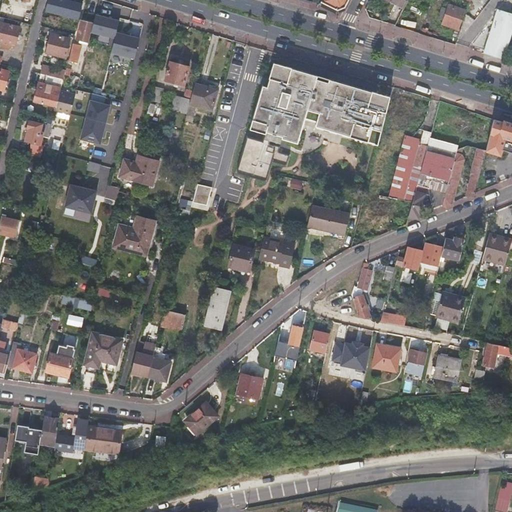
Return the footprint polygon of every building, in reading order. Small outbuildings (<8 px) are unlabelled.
[(83,3),(71,0),(46,0),(44,11),(79,21),(83,3)] [(321,0),(321,2),(337,8),(344,5),(346,0),(321,0)] [(387,0),(404,9),(408,0),(387,0)] [(448,0),(446,7),(463,13),(467,0),(448,0)] [(481,37),(477,50),(503,58),(511,31),(511,4),(503,2),(500,9),(490,6),(489,11),(485,10),(477,36),(481,37)] [(119,20),(97,14),(92,32),(114,38),(119,20)] [(91,30),(93,24),(81,21),(76,43),(87,46),(91,30)] [(0,44),(14,48),(19,29),(0,23),(0,44)] [(140,38),(118,32),(113,50),(135,56),(140,38)] [(65,59),(70,39),(55,36),(50,55),(65,59)] [(72,43),(73,40),(70,39),(65,59),(68,60),(72,43)] [(77,45),(72,43),(68,60),(68,61),(76,63),(79,52),(76,51),(77,45)] [(68,61),(65,71),(64,76),(73,78),(76,63),(68,61)] [(186,87),(191,67),(172,62),(167,82),(186,87)] [(385,116),(390,96),(274,62),(269,78),(270,78),(267,87),(262,85),(250,129),(298,143),(303,124),(377,145),(385,116)] [(43,65),(41,73),(57,77),(63,79),(64,76),(65,71),(43,65)] [(57,77),(41,73),(34,100),(56,106),(60,91),(61,87),(55,86),(57,77)] [(256,83),(262,85),(267,87),(270,78),(269,78),(259,75),(256,83)] [(191,101),(188,110),(195,112),(196,107),(212,111),(218,90),(195,84),(193,92),(191,101)] [(164,104),(168,90),(158,87),(154,101),(164,104)] [(60,91),(56,106),(54,114),(69,117),(75,95),(60,91)] [(400,98),(390,95),(390,96),(385,116),(395,119),(396,116),(410,120),(413,108),(399,104),(400,98)] [(441,95),(440,101),(476,112),(477,105),(441,95)] [(110,106),(90,100),(80,140),(100,145),(110,106)] [(476,112),(440,101),(431,133),(431,135),(437,137),(440,126),(437,124),(438,122),(468,131),(471,132),(472,126),(475,113),(476,112)] [(158,116),(161,108),(155,105),(151,113),(158,116)] [(427,112),(413,108),(410,120),(424,123),(427,112)] [(494,119),(475,113),(472,126),(484,130),(485,130),(491,132),(494,119)] [(502,122),(494,119),(491,132),(488,141),(495,143),(502,122)] [(41,167),(46,147),(39,146),(42,133),(39,132),(40,124),(28,121),(26,129),(28,129),(25,142),(23,153),(29,154),(26,163),(28,164),(26,170),(38,173),(39,167),(41,167)] [(484,130),(472,126),(471,132),(470,135),(476,136),(482,138),(484,130)] [(488,141),(491,132),(485,130),(481,149),(486,150),(488,141)] [(431,135),(431,133),(423,131),(419,147),(427,148),(431,135)] [(437,137),(431,135),(427,148),(421,172),(418,184),(428,186),(431,195),(444,198),(457,158),(458,153),(461,144),(437,137)] [(242,174),(271,181),(280,146),(251,139),(242,174)] [(466,141),(461,144),(458,153),(468,146),(466,141)] [(427,148),(419,147),(413,169),(421,172),(427,148)] [(96,148),(91,157),(103,163),(107,154),(96,148)] [(476,194),(486,150),(481,149),(478,148),(471,176),(473,177),(467,196),(474,198),(475,197),(476,194)] [(278,161),(288,162),(289,155),(279,154),(278,161)] [(153,185),(160,161),(139,155),(137,162),(126,159),(121,176),(153,185)] [(461,159),(457,158),(444,198),(443,204),(452,206),(464,165),(461,159)] [(90,162),(88,170),(100,173),(102,165),(90,162)] [(97,190),(69,184),(64,207),(92,214),(97,190)] [(418,184),(413,205),(410,216),(420,219),(426,194),(429,194),(431,195),(428,186),(418,184)] [(211,207),(213,186),(197,185),(195,205),(211,207)] [(389,199),(365,192),(363,198),(369,200),(368,204),(371,204),(370,207),(387,211),(388,209),(396,211),(398,201),(389,199)] [(444,198),(431,195),(433,199),(434,207),(433,211),(442,209),(443,204),(444,198)] [(181,199),(180,206),(190,208),(192,201),(181,199)] [(348,215),(311,207),(306,226),(325,230),(325,232),(343,236),(348,215)] [(145,252),(154,218),(136,214),(132,227),(118,224),(113,244),(145,252)] [(22,222),(3,217),(0,228),(0,234),(17,239),(22,222)] [(490,261),(503,265),(507,250),(511,233),(491,227),(489,236),(483,259),(490,261)] [(362,232),(355,230),(351,248),(359,244),(362,232)] [(288,268),(294,244),(265,237),(260,259),(279,264),(279,267),(288,268)] [(445,239),(443,249),(441,256),(459,260),(464,239),(454,237),(453,241),(445,239)] [(419,264),(438,268),(441,256),(443,249),(424,244),(422,252),(419,264)] [(249,270),(254,251),(234,246),(229,268),(236,269),(237,267),(249,270)] [(405,260),(398,259),(395,266),(418,272),(419,264),(422,252),(409,248),(405,260)] [(364,266),(362,267),(358,287),(354,286),(352,295),(361,316),(371,318),(362,296),(364,290),(367,291),(372,272),(369,271),(370,265),(367,264),(364,266)] [(383,281),(391,283),(394,270),(388,268),(383,281)] [(222,329),(231,291),(215,287),(206,325),(222,329)] [(460,320),(465,300),(442,294),(437,314),(460,320)] [(63,296),(62,305),(93,310),(94,300),(63,296)] [(184,315),(165,310),(161,326),(180,331),(184,315)] [(383,311),(380,320),(404,325),(407,316),(383,311)] [(53,317),(51,329),(58,331),(61,318),(53,317)] [(18,323),(2,319),(1,325),(0,327),(16,331),(18,323)] [(45,351),(52,323),(37,319),(30,347),(45,351)] [(294,325),(292,325),(288,344),(278,342),(275,357),(297,361),(298,355),(300,346),(300,345),(299,345),(303,327),(301,327),(301,324),(296,323),(294,325)] [(310,349),(326,353),(330,333),(315,330),(310,349)] [(117,363),(123,339),(92,331),(84,363),(98,367),(101,359),(117,363)] [(370,348),(336,340),(330,364),(364,372),(370,348)] [(0,371),(5,373),(7,366),(9,359),(10,355),(3,353),(5,343),(0,341),(0,371)] [(18,344),(13,342),(10,355),(9,359),(7,366),(32,372),(36,354),(18,349),(18,344)] [(395,370),(400,347),(377,342),(372,365),(395,370)] [(511,348),(500,345),(487,342),(483,364),(499,368),(502,354),(511,356),(511,348)] [(143,355),(136,353),(131,371),(148,376),(156,347),(146,344),(143,355)] [(160,348),(156,347),(148,376),(165,380),(170,362),(157,358),(160,348)] [(66,356),(67,350),(60,349),(59,355),(51,353),(46,371),(68,376),(73,359),(66,356)] [(421,375),(426,353),(411,350),(407,372),(421,375)] [(457,381),(461,360),(437,356),(434,377),(457,381)] [(475,380),(482,379),(484,370),(477,369),(475,380)] [(259,399),(263,379),(241,374),(237,395),(259,399)] [(475,380),(474,386),(481,388),(482,379),(475,380)] [(197,433),(218,415),(208,402),(187,420),(197,433)] [(42,430),(41,444),(56,446),(60,419),(44,417),(42,430)] [(85,445),(88,421),(77,420),(77,427),(74,427),(73,435),(76,435),(75,444),(85,445)] [(86,450),(119,454),(122,431),(89,426),(86,445),(86,450)] [(29,431),(17,429),(16,442),(26,443),(25,453),(39,455),(41,444),(42,430),(30,429),(29,431)] [(164,447),(166,435),(156,434),(154,446),(164,447)] [(84,467),(71,471),(74,478),(83,476),(84,467)] [(511,474),(502,472),(494,510),(501,511),(507,511),(511,487),(511,474)] [(53,476),(51,487),(59,485),(60,477),(53,476)] [(33,478),(34,490),(50,489),(49,477),(33,478)] [(0,490),(0,504),(9,501),(10,487),(0,490)]
